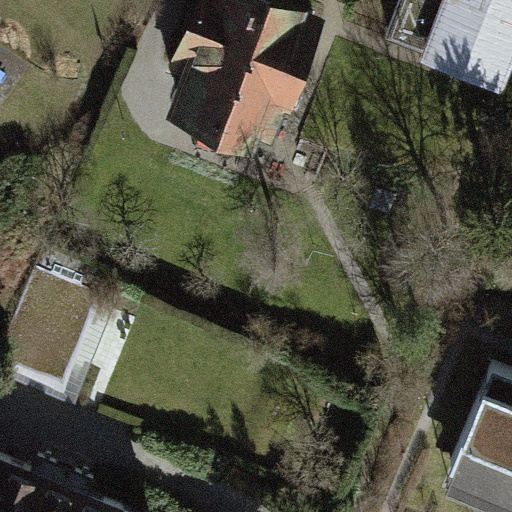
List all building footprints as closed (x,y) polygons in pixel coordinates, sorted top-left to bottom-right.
[(203,30),(176,99),(245,126),(247,121),(273,131),(289,88),(282,85),(312,10),(285,0),(195,0),(187,24),(203,30)] [(511,0),(397,0),(387,28),(497,70),(511,31),(511,0)] [(107,271),(42,247),(0,361),(65,385),(107,271)] [(511,366),(492,358),(450,459),(511,484),(511,366)] [(149,511),(88,487),(94,474),(36,450),(31,464),(0,451),(0,511),(149,511)]
